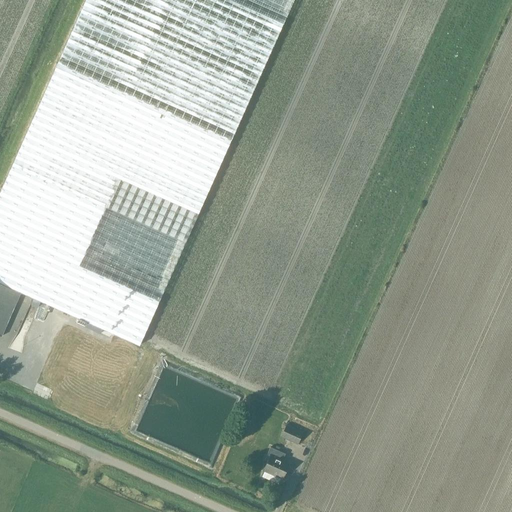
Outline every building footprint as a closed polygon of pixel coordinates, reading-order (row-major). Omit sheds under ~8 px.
[(85,0),(58,63),(231,140),(293,0),(85,0)] [(140,346),(231,140),(58,63),(0,191),(0,285),(21,295),(22,293),(53,307),(140,346)] [(0,337),(1,338),(21,295),(0,285),(0,337)] [(303,432),(286,425),(281,437),(297,445),(303,432)] [(267,464),(264,471),(282,479),(289,464),(281,460),(281,458),(283,453),(270,448),(264,462),(265,464),(267,464)]
